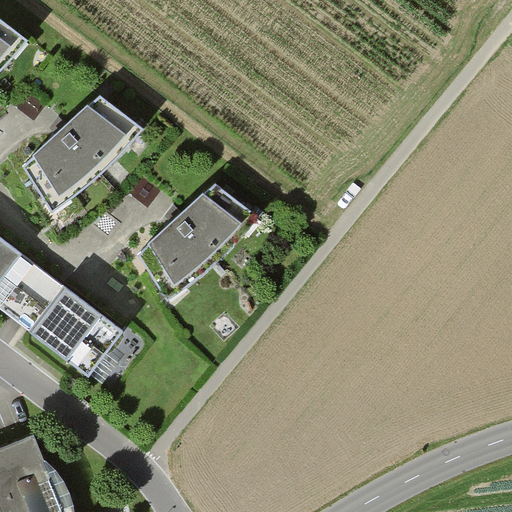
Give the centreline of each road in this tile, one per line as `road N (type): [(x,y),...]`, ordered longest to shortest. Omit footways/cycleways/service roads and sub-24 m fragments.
road 1 (track): [(143,470),(511,22)]
road 2 (residential): [(176,511),(143,470),(0,360)]
road 3 (tertiary): [(511,436),(350,511)]
road 4 (unknown): [(0,211),(97,286)]
